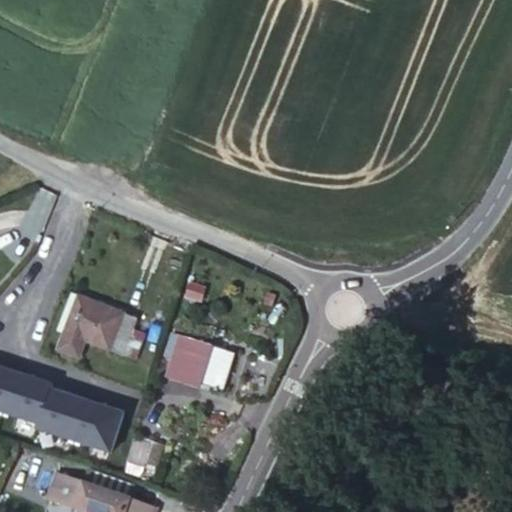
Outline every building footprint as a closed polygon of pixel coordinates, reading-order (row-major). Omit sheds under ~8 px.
[(63,333),(77,295),(71,293),(57,330),(63,333)] [(137,318),(77,295),(63,333),(85,341),(123,355),(137,318)] [(85,341),(63,333),(58,348),(80,357),(85,341)] [(173,360),(181,336),(173,334),(166,357),(173,360)] [(211,346),(181,336),(173,360),(168,376),(197,386),(211,346)] [(56,379),(0,362),(0,409),(41,423),(53,384),(56,379)] [(128,409),(53,384),(41,423),(38,430),(113,455),(128,409)] [(126,462),(143,468),(151,440),(135,435),(126,462)] [(126,462),(121,477),(144,485),(148,469),(143,468),(126,462)] [(152,511),(155,507),(58,474),(50,499),(89,511),(152,511)]
